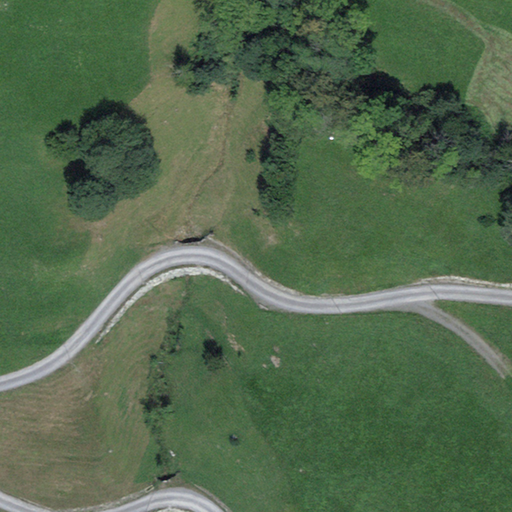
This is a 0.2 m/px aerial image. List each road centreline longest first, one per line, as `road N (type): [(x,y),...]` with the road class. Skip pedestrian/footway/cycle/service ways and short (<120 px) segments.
road 1 (residential): [(0,384),(50,364),(140,275),(180,256),(220,262),(281,300),(309,306),(429,293),(511,298)]
road 2 (track): [(409,295),(511,372)]
